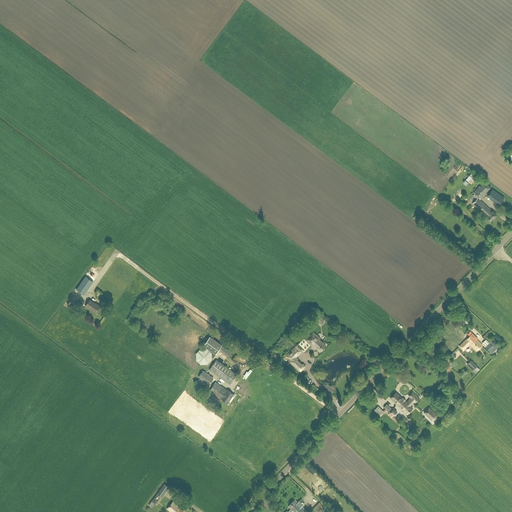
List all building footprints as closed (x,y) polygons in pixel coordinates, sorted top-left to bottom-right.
[(472,183),(477,177),(472,173),(467,179),(472,183)] [(472,203),(486,216),(484,218),(489,222),(496,215),(492,211),(491,211),(479,200),(490,187),(483,181),(473,192),(478,197),(472,203)] [(504,196),(501,194),(496,202),(499,204),(504,196)] [(91,273),(96,279),(100,276),(95,270),(91,273)] [(76,289),(84,295),(90,285),(82,280),(76,289)] [(89,300),(85,306),(95,313),(100,306),(96,303),(96,304),(89,300)] [(322,325),(326,321),(321,315),(316,319),(322,325)] [(463,341),(462,342),(463,343),(460,346),(463,349),(469,343),(477,350),(482,345),(474,337),(475,336),(470,331),(468,334),(470,336),(466,340),(464,341),(463,341)] [(315,348),(316,348),(316,347),(320,351),(325,345),(319,339),(320,338),(313,332),(305,340),(315,348)] [(216,353),(219,348),(231,356),(234,352),(222,343),(219,346),(212,341),(213,339),(211,337),(205,344),(216,353)] [(497,347),(491,341),(489,342),(484,347),(490,352),(493,350),(493,351),(497,347)] [(302,350),(296,345),(286,356),(290,360),(289,361),(300,372),(305,366),(302,363),(302,364),(297,360),(298,359),(296,357),(302,350)] [(206,348),(199,348),(195,353),(195,360),(200,365),(207,365),(211,360),(211,353),(206,348)] [(462,355),(458,359),(465,365),(469,361),(462,355)] [(236,374),(216,359),(209,369),(229,384),(236,374)] [(470,360),(467,363),(472,369),(476,365),(470,360)] [(202,370),(198,375),(200,376),(198,378),(201,381),(203,378),(208,382),(212,377),(202,370)] [(210,390),(219,396),(221,398),(221,399),(227,403),(233,394),(227,389),(227,390),(216,382),(210,390)] [(410,398),(406,402),(395,392),(390,398),(407,414),(413,408),(410,405),(414,401),(415,402),(419,398),(412,391),(408,396),(410,398)] [(219,401),(212,396),(209,399),(216,404),(219,401)] [(386,403),(385,404),(383,407),(388,411),(390,409),(391,408),(386,403)] [(437,415),(429,407),(424,412),(432,420),(437,415)] [(169,487),(164,483),(157,494),(161,497),(169,487)] [(158,500),(157,499),(154,498),(149,505),(153,508),(158,500)] [(295,499),(288,506),(294,511),(304,511),(306,510),(302,506),(303,504),(299,501),(298,502),(295,499)] [(167,508),(171,511),(182,511),(184,510),(173,501),(167,508)]
